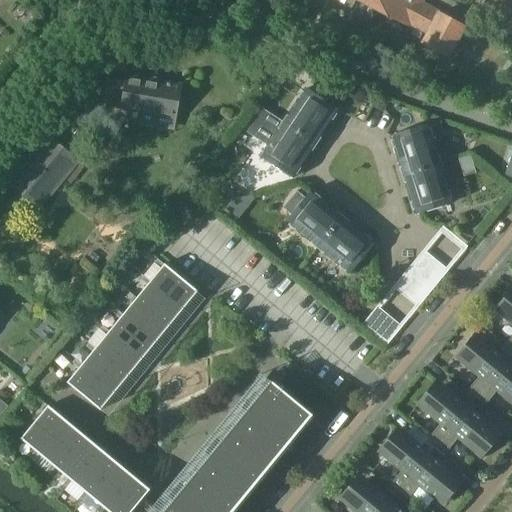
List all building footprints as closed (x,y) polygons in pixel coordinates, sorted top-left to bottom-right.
[(459,42),(465,30),(463,29),(464,27),(428,8),(424,14),(418,10),(423,0),(357,0),(352,11),(372,22),(378,10),(409,27),(411,24),(428,33),(423,43),(448,56),(456,41),(459,42)] [(510,25),(511,22),(511,0),(483,0),(482,3),(510,25)] [(126,82),(114,80),(113,88),(124,90),(121,109),(175,119),(181,85),(127,76),(126,82)] [(109,107),(113,88),(114,80),(100,78),(95,105),(109,107)] [(336,113),(338,110),(329,103),(330,102),(317,93),(316,95),(306,89),(304,92),(303,91),(298,97),(300,98),(288,115),(287,114),(282,121),(317,144),(322,138),(320,137),(331,120),(333,121),(337,114),(336,113)] [(388,102),(378,97),(375,104),(385,109),(388,102)] [(56,120),(74,134),(84,120),(66,106),(56,120)] [(313,151),(317,144),(282,121),(278,128),(279,129),(268,146),(266,145),(262,152),(264,153),(261,156),(271,162),(270,164),(283,172),(284,171),(293,177),(295,174),(297,175),(301,168),(300,167),(311,150),(313,151)] [(399,168),(402,175),(442,163),(439,155),(437,156),(431,136),(433,136),(431,128),(429,128),(428,125),(417,128),(416,126),(401,131),(402,133),(391,136),(393,140),(391,140),(393,148),(395,147),(401,167),(399,168)] [(40,209),(79,160),(48,134),(8,183),(40,209)] [(451,198),(453,198),(450,190),(448,191),(442,171),(444,171),(442,163),(402,175),(404,183),(406,183),(412,202),(410,202),(413,210),(414,210),(416,213),(426,210),(427,212),(442,207),(441,205),(452,202),(451,198)] [(344,216),(337,211),(336,212),(320,199),(322,198),(315,193),(314,194),(311,192),(306,198),(297,191),(283,208),(292,215),(287,221),(290,224),(289,225),(295,230),(296,229),(312,242),(311,243),(317,248),(344,216)] [(350,221),(344,216),(317,248),(323,254),(325,252),(340,265),(339,266),(345,272),(346,270),(350,273),(357,264),(358,265),(368,253),(367,252),(374,243),(371,241),(372,239),(366,234),(365,236),(349,223),(350,221)] [(421,279),(435,262),(424,252),(410,269),(421,279)] [(183,309),(198,291),(165,264),(164,264),(157,259),(154,263),(161,268),(150,281),(183,309)] [(435,262),(421,279),(432,288),(446,271),(435,262)] [(421,279),(410,269),(396,286),(407,295),(421,279)] [(183,309),(150,281),(144,276),(141,279),(147,285),(137,298),(170,325),(183,309)] [(432,288),(421,279),(407,295),(418,305),(432,288)] [(134,301),(123,314),(123,315),(156,342),(170,325),(137,298),(130,292),(127,296),(134,301)] [(511,347),(511,302),(501,315),(511,324),(511,336),(506,343),(511,347)] [(120,318),(109,331),(142,359),(156,342),(123,315),(123,314),(116,309),(113,313),(120,318)] [(364,326),(375,335),(389,318),(377,309),(364,326)] [(386,344),(400,327),(389,318),(375,335),(386,344)] [(106,335),(96,348),(95,348),(129,375),(142,359),(109,331),(103,326),(100,329),(106,335)] [(468,390),(477,397),(508,360),(482,339),(481,340),(475,335),(463,351),(469,355),(462,363),(479,376),(468,390)] [(93,351),(82,364),(82,365),(115,392),(129,375),(95,348),(96,348),(89,342),(86,346),(93,351)] [(511,347),(506,343),(501,349),(510,357),(511,354),(511,347)] [(115,392),(82,365),(82,364),(75,359),(72,363),(79,368),(67,382),(100,410),(115,392)] [(511,363),(508,360),(477,397),(485,405),(497,391),(511,403),(511,363)] [(311,416),(312,415),(271,380),(270,381),(172,499),(164,493),(148,511),(232,511),(311,416)] [(438,444),(469,407),(443,386),(424,410),(440,423),(429,437),(438,444)] [(468,390),(464,395),(472,402),(477,397),(468,390)] [(32,459),(65,419),(48,405),(21,439),(35,450),(30,457),(32,459)] [(495,428),(469,407),(438,444),(447,452),(458,438),(475,452),(495,428)] [(82,433),(65,419),(32,459),(33,460),(39,453),(52,464),(46,471),(49,473),(82,433)] [(98,447),(82,433),(49,473),(50,474),(56,467),(68,478),(63,484),(65,486),(98,447)] [(399,492),(430,454),(405,433),(385,457),(402,470),(390,484),(393,487),(399,492)] [(438,444),(429,437),(425,442),(434,449),(438,444)] [(82,500),(115,460),(98,447),(65,486),(67,488),(72,481),(85,492),(80,498),(82,500)] [(456,475),(430,454),(399,492),(408,499),(420,485),(436,499),(442,491),(448,496),(460,481),(455,476),(456,475)] [(96,511),(100,511),(132,474),(115,460),(82,500),(83,501),(89,495),(102,505),(96,511)] [(132,474),(100,511),(102,511),(105,508),(109,511),(131,511),(150,489),(132,474)] [(382,511),(391,501),(366,480),(346,504),(356,511),(382,511)] [(395,497),(399,492),(393,487),(390,484),(386,489),(395,497)] [(404,511),(391,501),(382,511),(404,511)]
